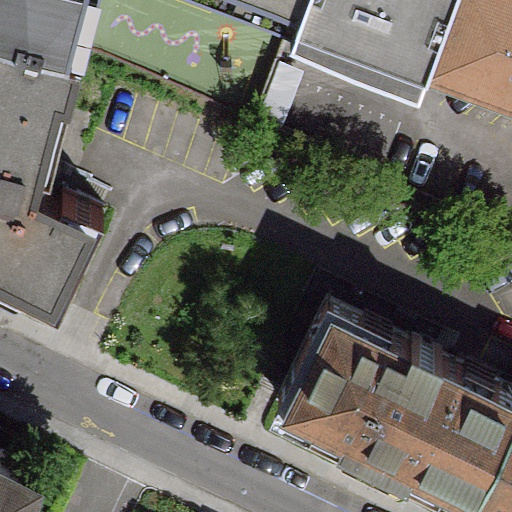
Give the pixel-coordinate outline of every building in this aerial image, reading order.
[(0,0),(0,27),(81,51),(95,0),(255,0),(293,14),(297,3),(298,0),(0,0)] [(447,0),(298,0),(297,3),(429,52),(447,0)] [(511,0),(447,0),(429,52),(457,62),(511,82),(511,0)] [(36,159),(49,161),(81,51),(0,27),(0,268),(60,297),(105,202),(64,183),(60,191),(33,178),(36,159)] [(317,144),(340,79),(278,55),(255,118),(317,144)] [(473,497),(511,415),(511,383),(328,294),(279,394),(311,409),(307,417),(379,452),(473,497)] [(511,511),(511,415),(473,497),(503,511),(511,511)] [(0,511),(25,511),(39,464),(0,444),(0,511)]
